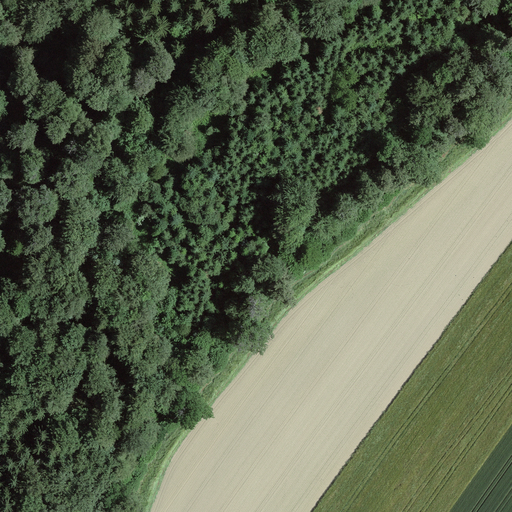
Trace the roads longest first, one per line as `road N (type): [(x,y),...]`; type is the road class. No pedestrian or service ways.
road 1 (track): [(87,511),(188,374),(224,296),(278,239),(432,130),(468,93),(511,8)]
road 2 (track): [(267,0),(154,95),(45,235),(0,267)]
